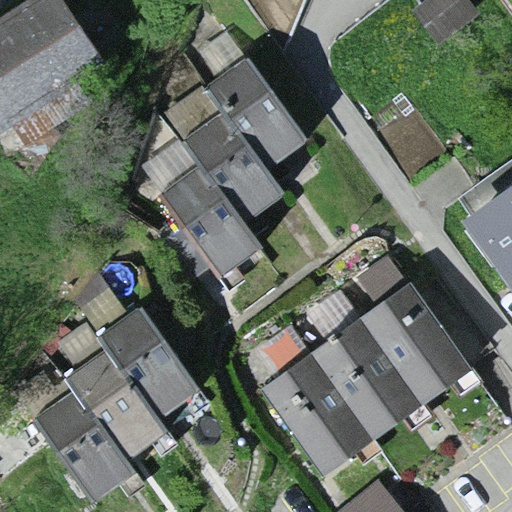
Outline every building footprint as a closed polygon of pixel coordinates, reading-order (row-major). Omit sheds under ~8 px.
[(59,0),(23,0),(0,15),(0,133),(103,67),(59,0)] [(417,0),(411,5),(437,38),(480,7),(474,0),(417,0)] [(316,141),(258,50),(159,114),(187,157),(133,192),(192,284),(254,245),(237,219),(289,185),(277,166),(316,141)] [(511,190),(456,232),(511,307),(511,190)] [(476,358),(409,270),(258,383),(325,471),(476,358)] [(18,412),(85,504),(143,462),(128,441),(212,380),(147,290),(47,362),(61,381),(18,412)] [(326,511),(407,511),(376,474),(326,511)]
